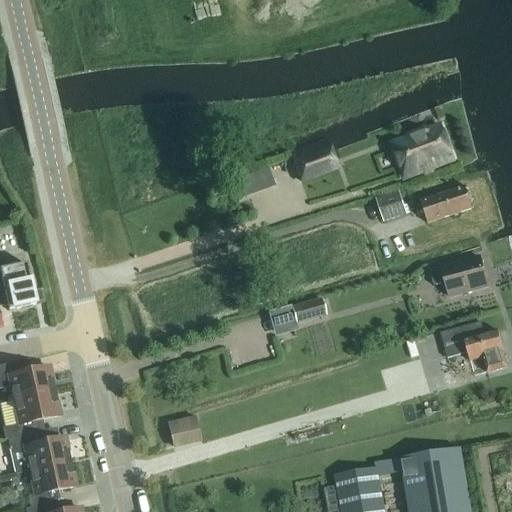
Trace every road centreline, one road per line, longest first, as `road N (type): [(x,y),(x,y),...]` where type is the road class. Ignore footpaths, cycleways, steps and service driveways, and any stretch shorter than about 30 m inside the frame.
road 1 (tertiary): [(89,336),(13,0)]
road 2 (tertiary): [(129,511),(89,336)]
